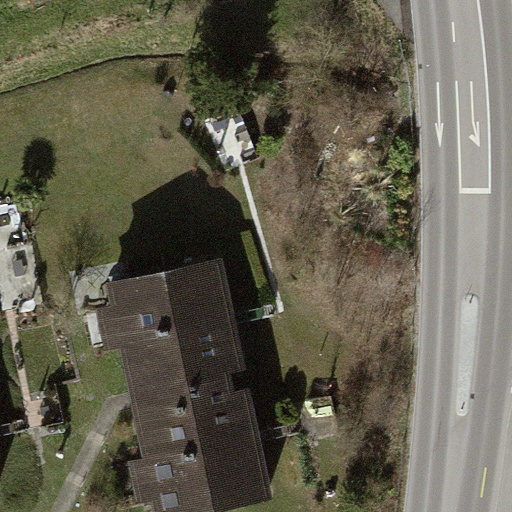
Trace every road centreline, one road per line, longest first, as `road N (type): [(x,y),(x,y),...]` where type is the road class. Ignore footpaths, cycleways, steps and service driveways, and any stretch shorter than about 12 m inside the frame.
road 1 (tertiary): [(447,511),(476,233)]
road 2 (tertiary): [(476,233),(469,0)]
